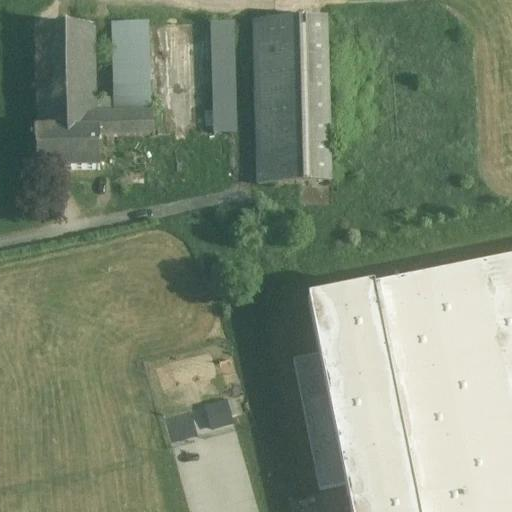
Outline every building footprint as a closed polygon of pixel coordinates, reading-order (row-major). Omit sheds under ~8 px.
[(326,22),(254,24),(258,187),(330,185),(326,22)] [(212,25),(134,26),(136,116),(151,116),(152,139),(154,139),(212,137),(213,138),(215,137),(212,25)] [(134,26),(112,27),(114,102),(114,117),(136,116),(134,26)] [(94,27),(36,29),(38,134),(98,133),(99,142),(100,142),(100,140),(152,139),(151,116),(136,116),(114,117),(96,117),(96,102),(94,27)] [(114,102),(96,102),(96,117),(114,117),(114,102)] [(38,134),(35,134),(35,136),(36,136),(36,172),(36,174),(38,174),(38,173),(98,172),(98,173),(100,173),(100,171),(99,171),(99,142),(98,133),(38,134)] [(146,174),(124,176),(125,187),(147,186),(146,174)] [(511,511),(511,262),(308,303),(319,356),(293,361),(319,491),(345,486),(349,511),(511,511)]
